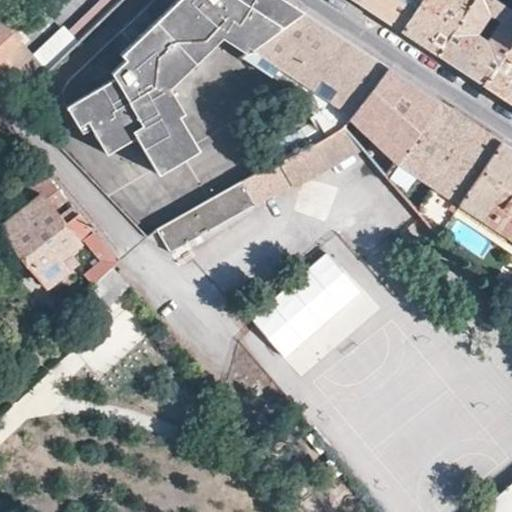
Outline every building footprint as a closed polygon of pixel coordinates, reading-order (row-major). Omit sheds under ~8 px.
[(98,0),(70,28),(64,24),(34,52),(0,12),(0,85),(11,100),(119,0),(98,0)] [(283,0),(152,0),(122,28),(71,74),(66,80),(63,87),(62,94),(63,102),(65,105),(66,109),(67,112),(69,115),(79,131),(88,126),(104,153),(133,134),(137,140),(156,171),(196,146),(179,119),(163,91),(166,87),(164,83),(215,35),(220,40),(224,33),(252,50),(302,12),(283,0)] [(418,0),(353,0),(368,9),(399,29),(418,0)] [(436,53),(471,0),(418,0),(399,29),(414,39),(436,53)] [(481,83),(510,41),(511,37),(511,9),(497,0),(471,0),(436,53),(454,65),(481,83)] [(511,0),(497,0),(511,9),(511,0)] [(329,30),(302,12),(252,50),(246,56),(240,60),(304,102),(339,126),(388,68),(329,30)] [(246,56),(252,50),(224,33),(220,40),(246,56)] [(167,88),(220,40),(215,35),(164,83),(166,87),(167,88)] [(498,93),(511,102),(511,42),(510,41),(481,83),(498,93)] [(411,83),(388,68),(339,126),(361,151),(387,180),(438,101),(411,83)] [(167,88),(166,87),(163,91),(179,119),(184,115),(167,88)] [(387,180),(394,188),(406,200),(420,180),(434,189),(418,214),(438,237),(446,225),(456,209),(500,141),(468,121),(438,101),(387,180)] [(293,190),(361,151),(339,126),(285,157),(277,161),(284,173),(293,190)] [(108,159),(137,140),(133,134),(104,153),(108,159)] [(511,247),(484,289),(499,306),(511,287),(511,149),(500,141),(456,209),(511,247)] [(200,151),(196,146),(156,171),(160,177),(200,151)] [(276,146),(269,151),(276,162),(277,161),(285,157),(276,146)] [(276,162),(263,169),(270,181),(284,173),(277,161),(276,162)] [(37,164),(16,181),(27,194),(48,178),(37,164)] [(270,181),(263,169),(158,231),(172,254),(276,193),(270,181)] [(1,228),(23,257),(77,214),(72,208),(60,218),(41,196),(1,228)] [(92,232),(77,214),(23,257),(45,286),(66,270),(58,260),(80,242),(93,258),(105,248),(98,240),(92,232)] [(252,321),(298,374),(335,343),(324,331),(363,298),(328,257),(252,321)] [(127,286),(110,268),(89,288),(107,306),(127,286)] [(257,400),(264,394),(258,387),(251,393),(257,400)] [(511,511),(511,487),(483,511),(511,511)]
